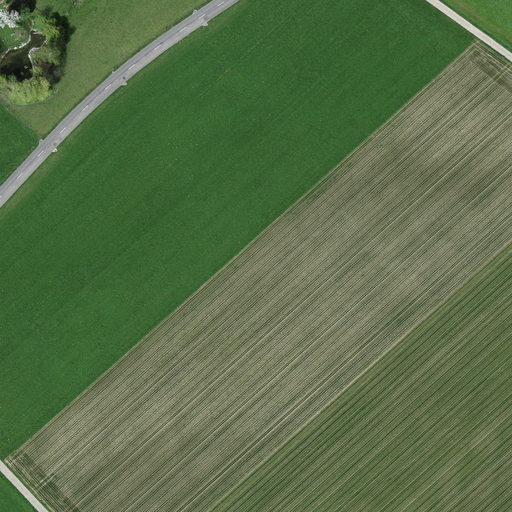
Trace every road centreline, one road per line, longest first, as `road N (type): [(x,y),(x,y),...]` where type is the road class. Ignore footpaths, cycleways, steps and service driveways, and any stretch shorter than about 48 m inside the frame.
road 1 (track): [(433,0),(511,56),(44,511),(0,464)]
road 2 (tertiary): [(226,0),(94,96),(0,196)]
